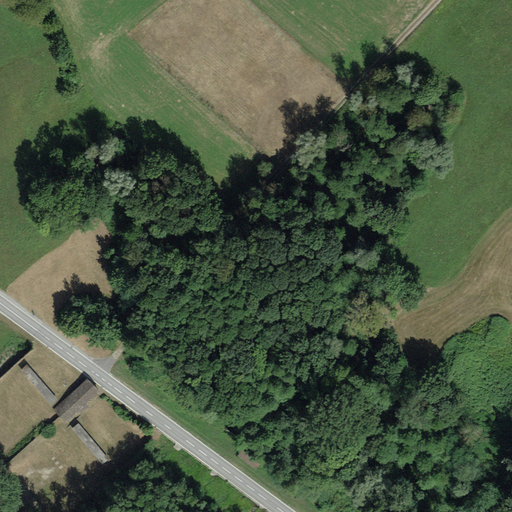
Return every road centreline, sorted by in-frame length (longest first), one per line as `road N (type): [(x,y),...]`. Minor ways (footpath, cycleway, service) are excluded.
road 1 (track): [(434,0),(246,194),(98,375)]
road 2 (secondary): [(282,511),(0,301)]
